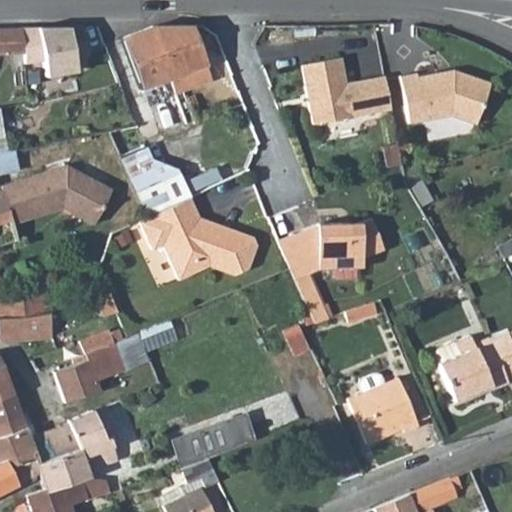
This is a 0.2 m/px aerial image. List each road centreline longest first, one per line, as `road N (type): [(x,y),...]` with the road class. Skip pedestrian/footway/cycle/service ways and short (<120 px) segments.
road 1 (residential): [(511,23),(403,2),(0,5)]
road 2 (residential): [(333,511),(511,438)]
